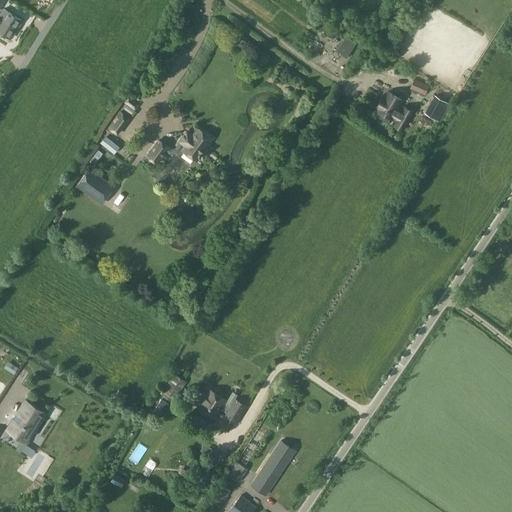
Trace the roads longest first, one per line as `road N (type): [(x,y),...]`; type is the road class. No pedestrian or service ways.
road 1 (unclassified): [(304,511),(511,206)]
road 2 (unknown): [(373,410),(290,364),(242,427)]
road 3 (unclassified): [(0,102),(65,0)]
